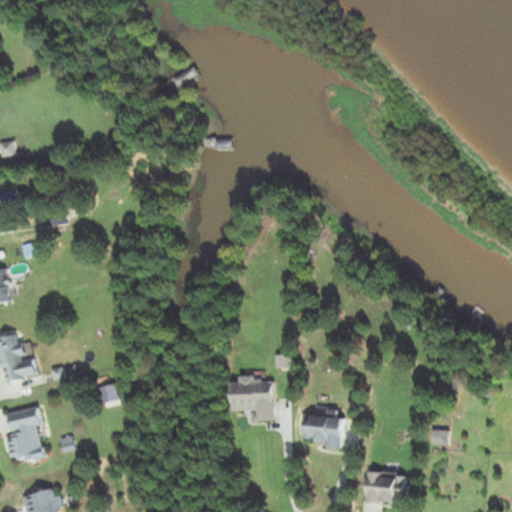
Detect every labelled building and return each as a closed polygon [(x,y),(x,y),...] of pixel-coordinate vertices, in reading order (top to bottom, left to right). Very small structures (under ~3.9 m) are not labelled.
[(165,82),(170,92),(200,77),(196,67),(165,82)] [(219,141),(219,149),(233,149),(233,141),(219,141)] [(0,304),(13,301),(6,269),(0,270),(0,304)] [(35,359),(26,361),(24,344),(19,345),(18,337),(0,339),(0,370),(5,369),(7,383),(38,378),(35,359)] [(275,379),(242,379),(242,383),(234,383),(235,410),(258,410),(258,420),(275,420),(275,379)] [(8,414),(14,461),(46,457),(39,409),(8,414)] [(345,417),(307,414),(306,443),(343,445),(345,417)] [(368,472),(367,501),(405,502),(406,473),(368,472)] [(60,511),(60,507),(63,506),(62,495),(57,496),(56,489),(25,494),(27,511),(60,511)]
